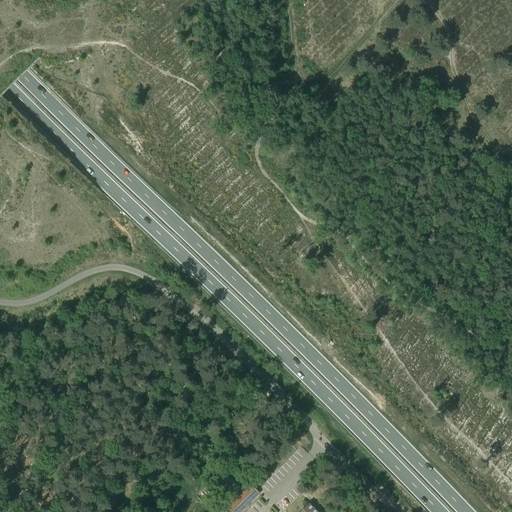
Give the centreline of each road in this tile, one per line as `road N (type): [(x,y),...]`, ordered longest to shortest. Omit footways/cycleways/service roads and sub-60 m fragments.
road 1 (trunk): [(465,511),(0,52)]
road 2 (trunk): [(0,79),(440,511)]
road 3 (unclassified): [(397,511),(193,311),(134,272),(102,268),(37,302),(0,305)]
road 4 (track): [(284,0),(296,77),(310,87),(397,0)]
road 5 (track): [(429,0),(446,25),(453,66),(480,127),(511,156)]
